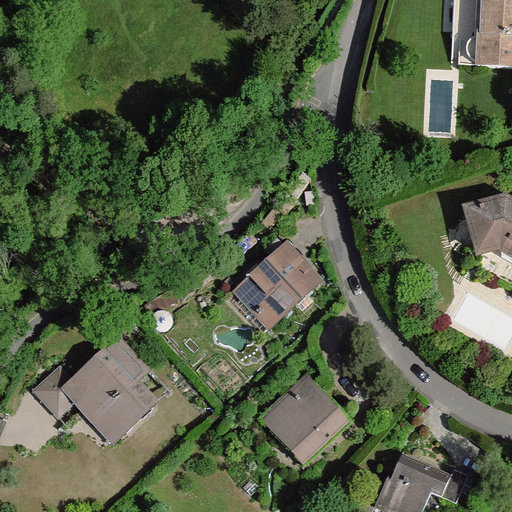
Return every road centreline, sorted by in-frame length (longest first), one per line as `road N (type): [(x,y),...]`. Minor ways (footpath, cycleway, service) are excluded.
road 1 (residential): [(0,391),(20,345),(46,319),(157,278),(234,226),(271,183),(347,61)]
road 2 (residential): [(347,61),(332,194),(357,289),(421,373),(511,428)]
road 3 (track): [(0,142),(98,208),(192,222)]
